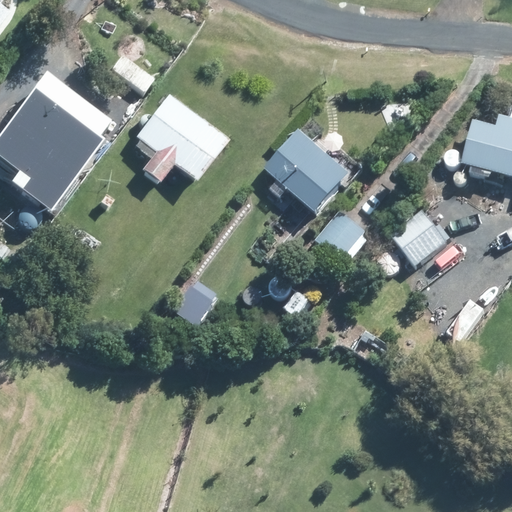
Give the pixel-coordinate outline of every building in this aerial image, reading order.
[(0,41),(15,22),(0,10),(0,41)] [(113,133),(44,82),(0,141),(0,162),(27,182),(15,198),(47,222),(113,133)] [(163,189),(177,170),(200,187),(230,147),(165,98),(135,138),(142,143),(133,154),(147,165),(141,173),(163,189)] [(511,123),(503,121),(500,132),(478,126),(466,169),(511,180),(511,123)] [(300,131),(266,170),(321,218),(355,179),(300,131)] [(371,238),(342,215),(317,248),(345,270),(371,238)] [(450,247),(431,222),(395,249),(414,274),(450,247)]
